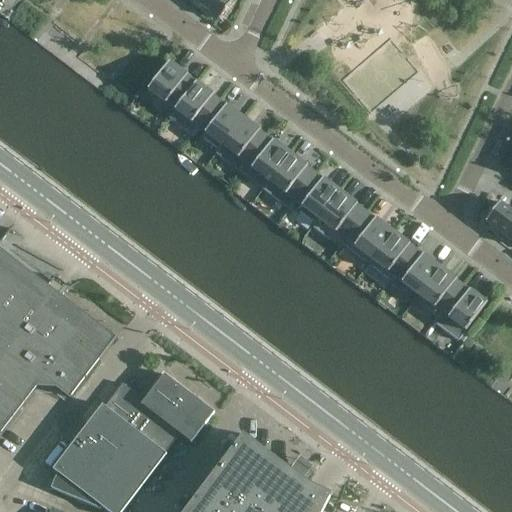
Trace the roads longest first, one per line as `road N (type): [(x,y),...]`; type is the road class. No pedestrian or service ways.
road 1 (tertiary): [(455,511),(0,164)]
road 2 (residential): [(440,222),(233,66)]
road 3 (residential): [(511,88),(440,222)]
